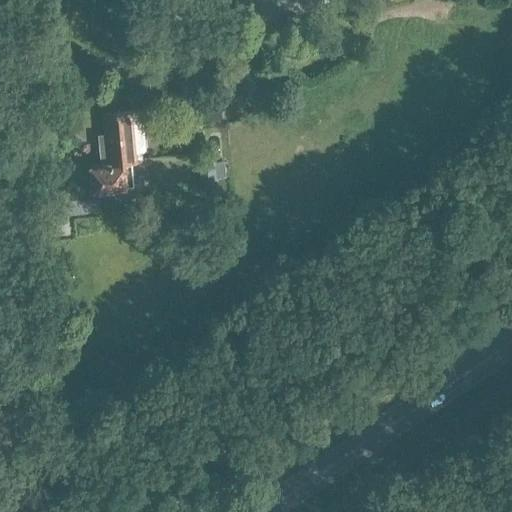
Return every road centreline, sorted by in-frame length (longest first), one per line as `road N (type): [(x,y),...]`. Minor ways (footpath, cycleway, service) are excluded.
road 1 (primary): [(267,511),(511,342)]
road 2 (unclassified): [(19,165),(16,0)]
